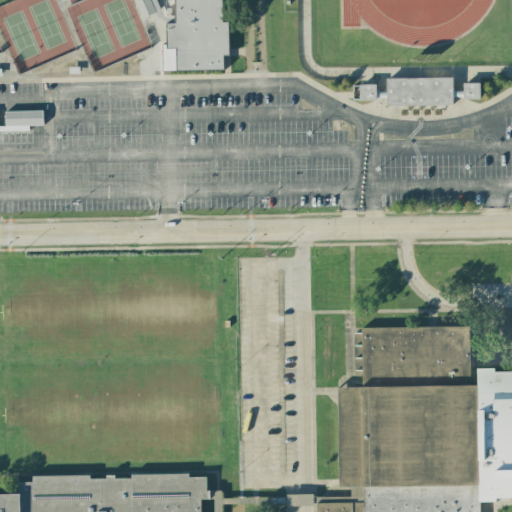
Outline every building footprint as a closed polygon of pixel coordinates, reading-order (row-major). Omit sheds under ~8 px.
[(133,0),(141,18),(160,10),(155,0),(133,0)] [(221,0),(173,0),(174,23),(165,24),(166,44),(162,44),(162,71),(223,69),(223,55),(229,55),(228,22),(222,22),(221,0)] [(479,82),(479,98),(454,98),(454,103),(386,104),(386,99),(359,99),(360,82),(376,83),(376,90),(386,90),(387,77),(453,76),(454,89),(463,89),(463,82),(479,82)] [(4,111),(5,127),(0,126),(0,131),(28,131),(28,126),(43,125),(43,111),(4,111)] [(315,511),(315,501),(366,500),(365,488),(362,488),(362,486),(337,487),(335,387),(363,386),(362,326),(473,323),(474,385),(477,385),(477,368),(511,367),(511,511),(315,511)] [(0,511),(0,493),(25,493),(24,481),(34,481),(34,476),(93,475),(93,480),(133,479),(133,474),(191,473),(191,478),(204,478),(204,511),(0,511)]
